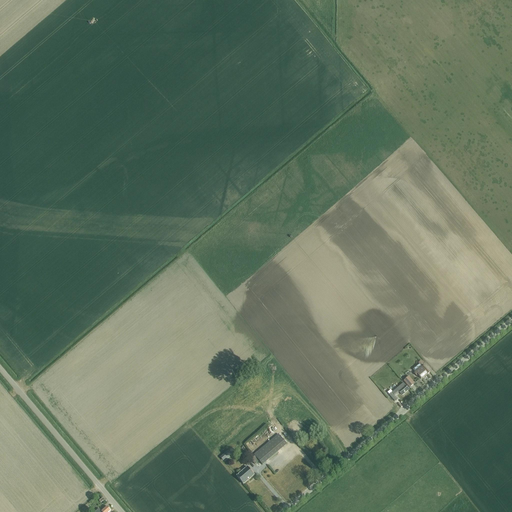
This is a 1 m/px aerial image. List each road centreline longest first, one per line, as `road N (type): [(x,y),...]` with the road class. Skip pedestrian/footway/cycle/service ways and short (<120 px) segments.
road 1 (unclassified): [(283,511),(511,320)]
road 2 (unclassified): [(121,511),(0,368)]
